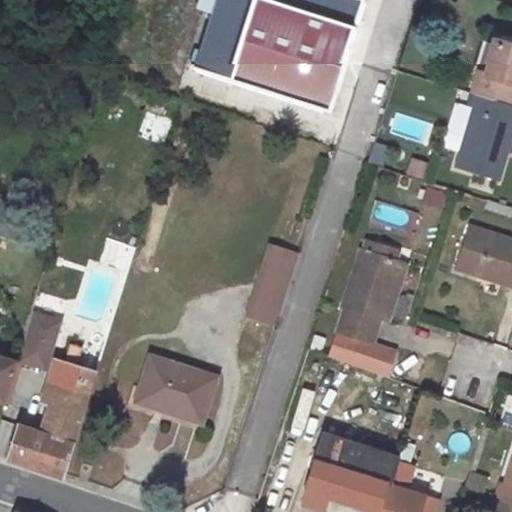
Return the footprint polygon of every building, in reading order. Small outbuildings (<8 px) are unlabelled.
[(213,0),(210,9),(192,68),(326,110),(360,0),(308,0),(306,8),(282,0),(280,0),(213,0)] [(210,9),(213,0),(195,0),(194,5),(210,9)] [(282,0),(306,8),(308,0),(282,0)] [(478,70),(471,92),(476,93),(511,103),(511,38),(495,33),(483,72),(478,70)] [(511,120),(511,103),(476,93),(454,163),(494,175),(511,120)] [(406,175),(423,179),(427,161),(410,157),(406,175)] [(422,203),(440,209),(446,192),(427,186),(422,203)] [(511,206),(485,198),(483,208),(511,216),(511,206)] [(511,280),(511,241),(466,227),(452,268),(509,285),(511,280)] [(366,237),(363,248),(392,257),(396,247),(366,237)] [(271,324),(294,253),(272,246),(250,317),(271,324)] [(363,248),(360,247),(340,304),(344,305),(336,330),(368,340),(376,316),(380,317),(399,259),(392,257),(363,248)] [(299,254),(294,253),(271,324),(276,325),(299,254)] [(406,262),(399,259),(380,317),(387,318),(406,262)] [(59,321),(34,313),(30,327),(55,333),(59,321)] [(55,333),(30,327),(26,338),(51,345),(55,333)] [(45,369),(51,345),(26,338),(20,362),(45,369)] [(65,479),(98,370),(81,365),(86,347),(72,342),(66,363),(64,362),(41,432),(19,425),(8,460),(65,479)] [(13,361),(0,356),(0,401),(1,402),(13,361)] [(215,376),(150,356),(135,403),(200,423),(215,376)] [(376,511),(392,460),(393,456),(324,434),(302,501),(324,508),(326,499),(375,511),(376,511)] [(376,511),(432,511),(436,500),(404,490),(411,466),(392,460),(376,511)] [(499,481),(493,496),(511,502),(511,460),(504,483),(499,481)] [(511,511),(511,502),(493,496),(488,511),(511,511)]
